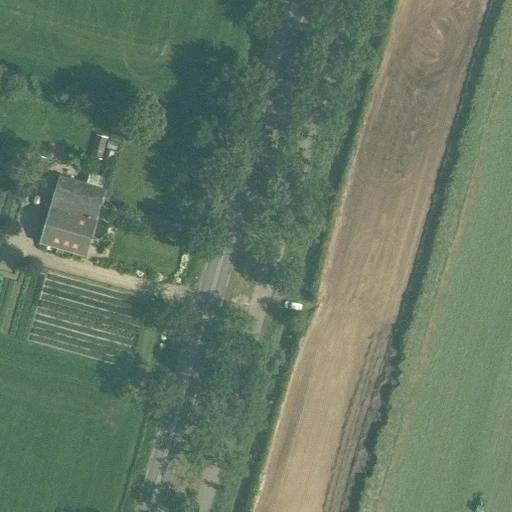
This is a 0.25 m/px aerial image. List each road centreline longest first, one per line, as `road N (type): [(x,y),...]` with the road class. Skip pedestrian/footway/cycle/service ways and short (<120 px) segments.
road 1 (unclassified): [(202,511),(348,0)]
road 2 (primary): [(150,511),(296,0)]
